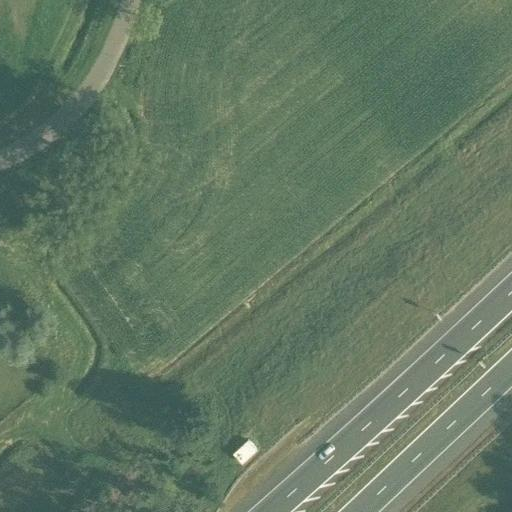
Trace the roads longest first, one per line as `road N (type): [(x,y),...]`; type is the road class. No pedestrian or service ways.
road 1 (motorway): [(511,282),(263,511)]
road 2 (motorway): [(341,511),(511,354)]
road 3 (unclassified): [(0,156),(65,121),(135,0)]
